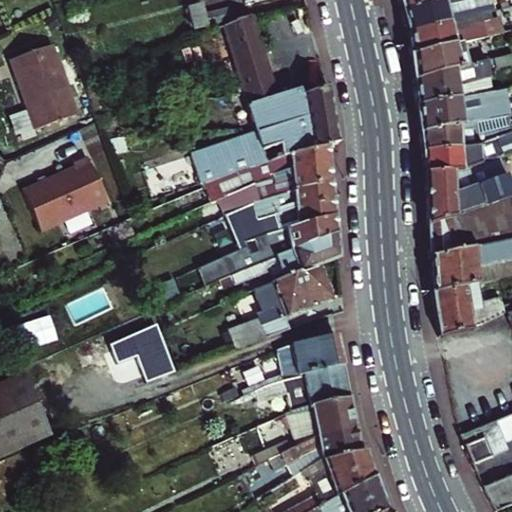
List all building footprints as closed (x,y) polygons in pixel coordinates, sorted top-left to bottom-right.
[(271,0),(226,0),(231,14),(271,0)] [(392,0),(396,11),(443,0),(392,0)] [(402,34),(440,25),(485,14),(481,0),(443,0),(396,11),(402,34)] [(190,12),(175,15),(179,34),(209,28),(207,19),(192,21),(190,12)] [(300,155),(311,152),(322,149),(320,138),(313,94),(312,93),(285,101),(283,96),(259,103),(236,27),(235,23),(219,28),(210,32),(243,141),(176,161),(186,196),(189,195),(251,169),(285,160),(282,148),(297,144),(300,155)] [(402,34),(405,55),(442,46),(448,44),(477,37),(473,23),(441,31),(440,25),(402,34)] [(44,25),(35,32),(43,41),(51,35),(44,25)] [(454,68),(448,44),(442,46),(448,69),(454,68)] [(442,46),(405,55),(409,80),(448,69),(442,46)] [(41,57),(0,68),(0,73),(20,140),(62,127),(41,57)] [(448,69),(409,80),(412,106),(469,94),(466,81),(482,77),(477,61),(454,68),(448,69)] [(469,94),(412,106),(416,132),(474,122),(491,118),(486,102),(472,105),(469,94)] [(416,132),(418,153),(475,148),(478,144),(480,142),(511,131),(511,123),(507,125),(476,132),(474,122),(416,132)] [(478,144),(480,165),(511,154),(511,131),(480,142),(478,144)] [(475,148),(418,153),(419,164),(419,174),(467,169),(480,165),(478,144),(475,148)] [(202,208),(257,184),(264,182),(312,169),(311,152),(300,155),(285,160),(251,169),(189,195),(196,211),(202,208)] [(419,174),(423,226),(490,197),(511,187),(511,176),(503,180),(500,171),(511,166),(511,154),(480,165),(467,169),(419,174)] [(65,171),(10,195),(29,239),(98,209),(77,161),(63,167),(65,171)] [(250,203),(314,185),(312,169),(264,182),(257,184),(202,208),(209,222),(237,210),(250,203)] [(316,203),(314,185),(250,203),(237,210),(240,225),(257,219),(272,215),(316,203)] [(423,226),(427,294),(473,284),(492,280),(511,275),(511,187),(490,197),(423,226)] [(272,215),(257,219),(263,236),(317,220),(317,215),(316,203),(272,215)] [(237,268),(261,257),(319,240),(317,220),(263,236),(229,251),(237,268)] [(319,240),(261,257),(237,268),(209,281),(216,296),(249,282),(254,293),(304,273),(322,266),(319,240)] [(312,291),(304,273),(254,293),(260,308),(256,310),(257,313),(252,316),(253,316),(245,321),(254,344),(277,335),(271,324),(289,316),(297,313),(317,304),(315,300),(318,299),(314,291),(312,291)] [(487,322),(492,320),(487,309),(466,316),(464,307),(477,304),(473,284),(427,294),(432,327),(435,340),(487,322)] [(506,314),(503,306),(497,308),(500,316),(506,314)] [(297,313),(289,316),(292,322),(299,319),(297,313)] [(143,339),(120,349),(136,390),(160,380),(143,339)] [(277,384),(282,383),(327,374),(320,341),(274,349),(257,356),(267,380),(270,387),(277,384)] [(327,374),(282,383),(283,389),(290,388),(296,412),(333,404),(327,374)] [(226,404),(270,387),(267,380),(224,399),(226,404)] [(7,381),(0,383),(0,456),(33,442),(7,381)] [(266,422),(274,454),(283,450),(302,443),(340,437),(333,404),(296,412),(285,415),(266,422)] [(511,411),(491,420),(499,438),(511,432),(511,411)] [(502,447),(499,438),(491,420),(455,435),(457,440),(461,448),(479,436),(490,455),(502,447)] [(479,436),(461,448),(472,466),(490,455),(479,436)] [(303,454),(307,465),(345,459),(340,437),(302,443),(283,450),(274,454),(252,463),(258,481),(268,477),(266,468),(303,454)] [(305,511),(358,484),(350,458),(345,459),(307,465),(287,478),(294,491),(296,489),(301,499),(278,511),(305,511)] [(511,475),(484,488),(496,511),(507,511),(511,510),(511,475)] [(366,511),(358,484),(305,511),(366,511)]
